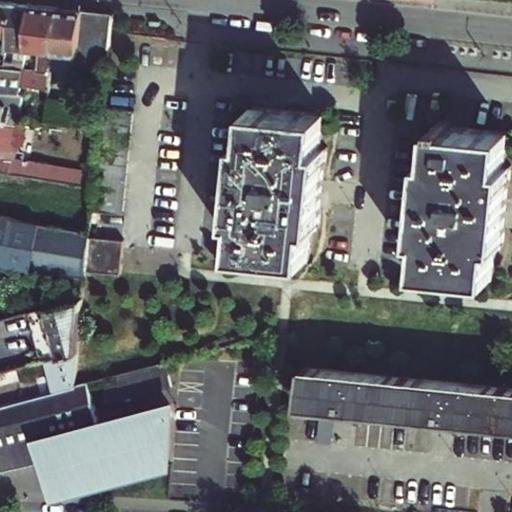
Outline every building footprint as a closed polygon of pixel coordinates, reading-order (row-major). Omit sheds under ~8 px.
[(8,41),(12,5),(5,4),(0,3),(0,54),(6,55),(7,49),(8,41)] [(26,52),(32,7),(23,6),(12,5),(8,41),(7,49),(16,50),(14,64),(5,63),(4,71),(24,72),(26,52)] [(50,71),(56,9),(45,8),(32,7),(26,52),(44,54),(40,58),(38,72),(37,72),(34,92),(47,94),(50,71)] [(50,71),(76,75),(82,11),(67,10),(56,9),(50,71)] [(99,13),(82,11),(78,65),(107,68),(111,30),(112,14),(99,13)] [(0,94),(21,95),(21,91),(24,72),(4,71),(0,71),(0,94)] [(34,92),(37,72),(24,72),(21,91),(34,92)] [(0,123),(21,127),(25,96),(21,95),(0,94),(0,123)] [(125,210),(135,105),(104,102),(97,174),(96,188),(95,192),(94,206),(94,207),(125,210)] [(243,141),(235,218),(239,219),(236,252),(309,260),(312,227),(319,227),(323,191),(327,149),(321,148),(324,116),(252,109),(248,142),(243,141)] [(432,158),(428,158),(420,237),(425,237),(422,270),(495,277),(498,245),(504,245),(507,208),(511,165),(506,165),(509,134),(450,129),(451,122),(443,121),(442,127),(435,127),(432,158)] [(21,127),(0,123),(0,172),(96,188),(97,174),(15,161),(21,127)] [(91,232),(0,218),(0,262),(87,275),(87,273),(91,236),(91,232)] [(126,239),(91,236),(87,273),(122,276),(126,239)] [(85,296),(45,308),(48,318),(59,355),(80,349),(85,296)] [(76,386),(80,349),(59,355),(44,359),(53,393),(76,386)] [(0,371),(39,360),(36,350),(0,359),(0,371)] [(168,363),(118,376),(121,387),(107,390),(110,402),(174,386),(168,363)] [(511,389),(305,369),(301,405),(337,409),(336,417),(348,419),(347,423),(369,426),(370,412),(435,419),(434,427),(444,428),(444,432),(466,434),(468,422),(511,426),(511,389)] [(99,422),(89,383),(76,386),(53,393),(0,406),(0,473),(45,465),(56,504),(172,471),(179,401),(99,422)]
